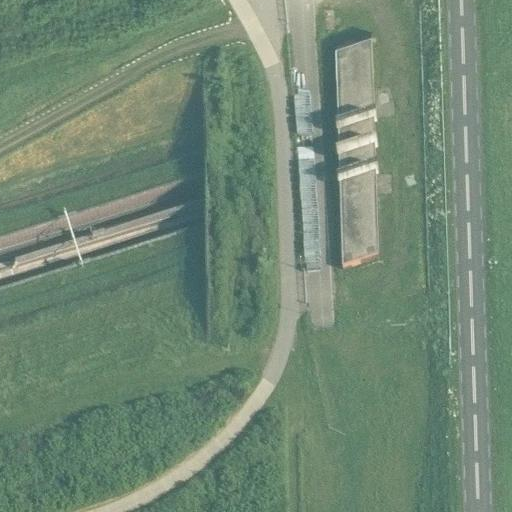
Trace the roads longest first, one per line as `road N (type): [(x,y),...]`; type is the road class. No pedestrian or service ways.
road 1 (unclassified): [(235,0),(271,66),(280,104),(288,297),(279,354),(234,427),(179,473),(102,511)]
road 2 (primary): [(477,511),(460,0)]
